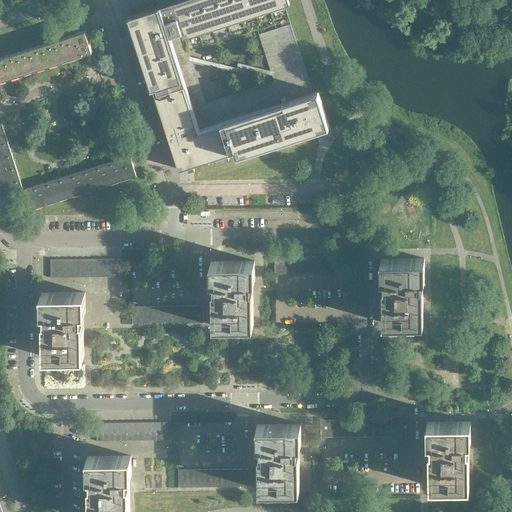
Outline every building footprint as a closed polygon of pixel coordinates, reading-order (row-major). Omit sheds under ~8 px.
[(191,108),(167,35),(182,30),(184,37),(290,3),(288,0),(178,0),(172,2),(157,7),(130,16),(167,131),(195,122),(191,108)] [(0,80),(85,53),(92,51),(85,30),(64,37),(0,57),(0,80)] [(305,93),(313,90),(301,50),(296,51),(297,57),(290,59),(294,72),(298,71),(300,79),(305,93)] [(246,89),(252,106),(262,102),(260,95),(275,89),(272,80),(246,89)] [(305,132),(329,125),(318,90),(270,106),(270,108),(170,141),(179,169),(194,165),(202,162),(204,165),(209,163),(208,160),(245,148),(246,151),(258,148),(257,144),(274,139),(275,142),(281,140),(280,137),(280,136),(293,132),(294,136),(305,132)] [(5,131),(4,129),(4,128),(2,123),(0,123),(0,187),(4,199),(7,197),(17,194),(18,197),(19,201),(26,199),(29,210),(53,202),(136,175),(135,171),(130,155),(127,155),(61,177),(59,177),(23,189),(5,131)] [(423,322),(423,286),(419,286),(418,278),(425,278),(424,258),(380,259),(381,278),(384,278),(384,286),(383,286),(383,323),(423,322)] [(253,325),(253,288),(249,288),(248,281),(255,281),(254,260),(210,261),(211,281),(214,280),(214,289),(213,289),(213,325),(253,325)] [(84,356),(83,320),(79,320),(79,312),(85,312),(85,292),(41,293),(41,312),(45,312),(45,320),(43,320),(44,357),(84,356)] [(469,485),(469,449),(465,449),(465,442),(471,442),(471,421),(427,422),(427,441),(430,441),(430,445),(430,449),(429,449),(429,486),(469,485)] [(300,488),(299,451),(295,451),(295,444),(301,444),(301,424),(257,424),(257,444),(260,444),(261,452),(259,452),(260,488),(300,488)] [(129,511),(129,483),(125,483),(125,476),(131,476),(131,455),(87,456),(87,475),(91,475),(91,484),(89,484),(89,511),(129,511)]
